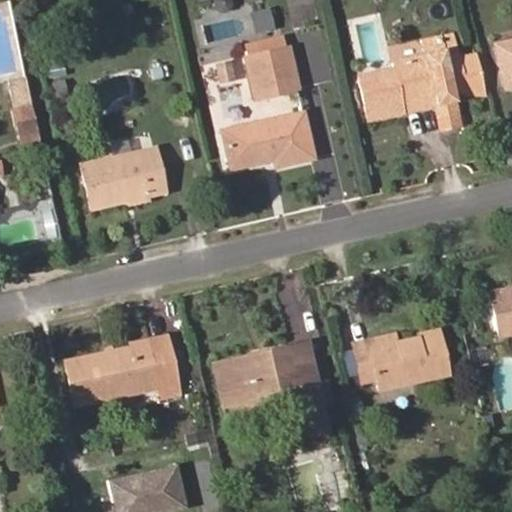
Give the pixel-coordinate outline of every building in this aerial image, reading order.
[(230,4),(229,0),(214,0),(213,2),(215,8),(221,12),(227,10),(230,4)] [(274,28),(269,9),(254,13),(259,32),(274,28)] [(462,94),(485,95),(475,55),(456,59),(450,33),(420,39),(424,57),(391,64),(392,71),(357,79),(366,120),(402,112),(401,107),(433,100),(435,105),(440,129),(458,125),(451,94),(462,92),(462,94)] [(285,48),(283,38),(244,47),(246,57),(285,48)] [(511,41),(495,45),(505,88),(511,86),(511,41)] [(297,90),(287,48),(285,48),(246,57),(244,57),(254,100),(297,90)] [(232,79),(228,64),(217,66),(220,81),(232,79)] [(28,104),(23,77),(8,81),(14,108),(15,107),(28,104)] [(402,112),(435,105),(433,100),(401,107),(402,112)] [(37,134),(30,104),(28,104),(15,107),(22,137),(37,134)] [(311,158),(301,114),(221,132),(230,169),(273,159),(274,167),(311,158)] [(41,153),(37,134),(22,137),(24,146),(19,148),(21,157),(41,153)] [(164,191),(154,148),(80,166),(89,209),(164,191)] [(511,288),(486,294),(496,337),(511,333),(511,288)] [(447,374),(437,331),(416,335),(417,339),(395,343),(368,349),(366,341),(351,345),(360,383),(375,379),(377,390),(447,374)] [(395,343),(394,335),(366,341),(368,349),(395,343)] [(168,349),(166,337),(145,341),(148,354),(168,349)] [(73,407),(156,388),(159,398),(179,394),(168,349),(148,354),(145,341),(129,345),(130,348),(63,362),(73,407)] [(308,353),(306,343),(286,348),(288,358),(308,353)] [(327,432),(308,353),(288,358),(286,348),(260,354),(262,362),(215,373),(224,407),(295,390),(306,437),(306,436),(326,432),(327,432)] [(215,373),(262,362),(260,354),(214,364),(215,373)] [(329,449),(326,432),(306,436),(311,453),(329,449)] [(220,511),(210,457),(188,461),(197,511),(220,511)] [(167,511),(186,508),(176,464),(106,480),(113,511),(167,511)]
